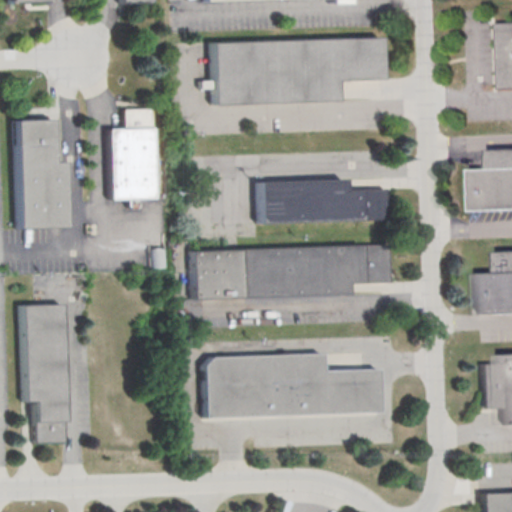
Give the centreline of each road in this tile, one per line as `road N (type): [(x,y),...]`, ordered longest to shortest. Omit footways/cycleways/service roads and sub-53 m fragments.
road 1 (residential): [(427,0),(443,458),(428,511)]
road 2 (residential): [(376,511),(337,489),(291,481),(0,489)]
